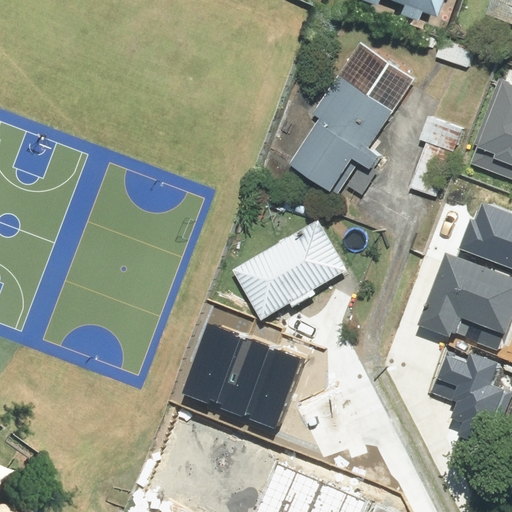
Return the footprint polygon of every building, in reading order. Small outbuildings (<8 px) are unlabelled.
[(392,0),(435,16),(441,0),(392,0)] [(511,0),(498,0),(493,14),(511,21),(511,0)] [(402,110),(346,73),(320,111),(330,117),(300,161),(347,192),(372,155),(388,166),(397,153),(380,142),(402,110)] [(511,77),(503,74),(479,139),(483,141),(475,161),(511,174),(511,77)] [(458,143),(435,136),(420,187),(444,193),(458,143)] [(511,213),(475,199),(456,246),(511,268),(511,213)] [(327,214),(245,267),(276,317),(359,264),(327,214)] [(511,279),(446,253),(417,326),(449,339),(451,333),(497,351),(511,312),(511,279)] [(215,322),(186,395),(276,431),(305,357),(215,322)] [(469,364),(446,355),(429,394),(458,405),(453,417),(462,421),(453,441),(490,457),(511,404),(511,393),(489,384),(496,367),(472,357),(469,364)] [(277,461),(255,511),(309,511),(323,483),(277,461)] [(361,511),(366,502),(323,483),(309,511),(361,511)] [(0,511),(20,511),(0,497),(0,496),(0,511)]
